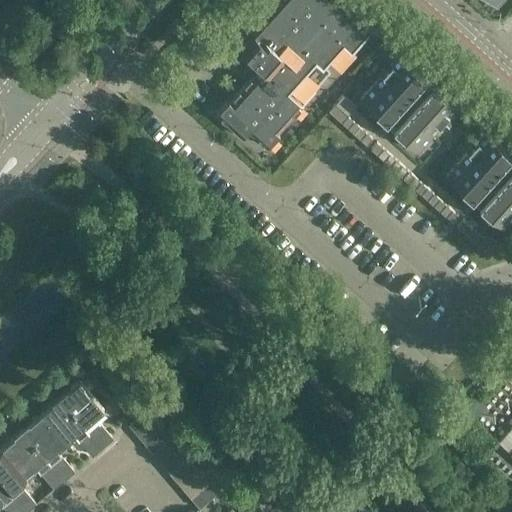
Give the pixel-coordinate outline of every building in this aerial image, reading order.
[(370,27),(339,0),(276,0),(251,28),(248,25),(234,41),(261,67),(230,100),(228,98),(215,112),(241,136),(248,129),(266,146),(279,132),(277,130),(315,88),(313,87),(329,69),(323,63),(342,42),(350,49),(370,27)] [(228,9),(215,24),(228,36),(241,21),(228,9)] [(432,84),(437,78),(437,76),(430,70),(428,70),(424,76),(400,54),(360,98),(417,149),(457,105),(432,84)] [(355,106),(343,95),(342,94),(333,105),(329,110),(366,144),(372,137),(347,115),(355,106)] [(511,150),(510,153),(485,131),(446,175),(503,227),(511,216),(511,150)] [(452,221),(458,215),(377,141),(371,147),(452,221)] [(488,254),(494,247),(462,219),(456,225),(488,254)] [(76,379),(56,396),(99,446),(111,437),(92,415),(100,407),(76,379)] [(56,396),(37,412),(61,441),(70,433),(89,455),(99,446),(56,396)] [(146,408),(128,423),(136,433),(154,417),(146,408)] [(37,412),(18,429),(61,479),(72,470),(53,448),(61,441),(37,412)] [(154,417),(136,433),(144,443),(162,427),(154,417)] [(162,427),(144,443),(152,452),(170,437),(162,427)] [(18,429),(0,444),(0,446),(23,474),(33,466),(51,487),(61,479),(18,429)] [(170,437),(152,452),(160,461),(178,446),(170,437)] [(0,446),(0,484),(23,511),(34,503),(15,481),(23,474),(0,446)] [(178,446),(160,461),(167,470),(186,455),(178,446)] [(186,455),(167,470),(176,480),(194,465),(186,455)] [(194,465),(176,480),(183,489),(202,474),(194,465)] [(202,474),(183,489),(191,499),(209,483),(202,474)] [(209,483),(191,499),(198,507),(217,491),(209,483)] [(0,504),(6,511),(22,511),(23,511),(0,484),(0,504)]
